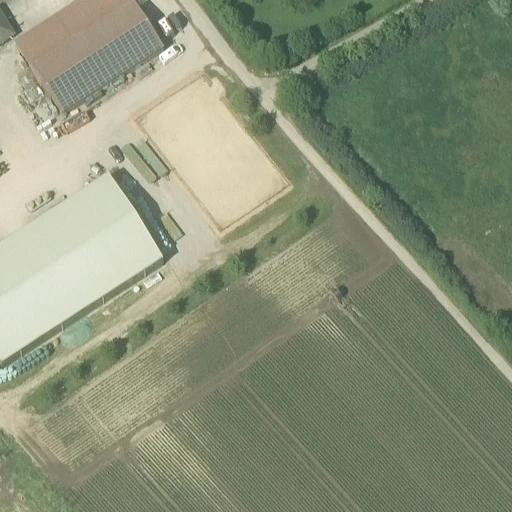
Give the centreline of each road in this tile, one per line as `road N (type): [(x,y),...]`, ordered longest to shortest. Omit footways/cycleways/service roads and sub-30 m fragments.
road 1 (track): [(259,93),(511,371)]
road 2 (unclassified): [(429,0),(259,93),(186,0)]
road 3 (track): [(215,38),(31,161)]
